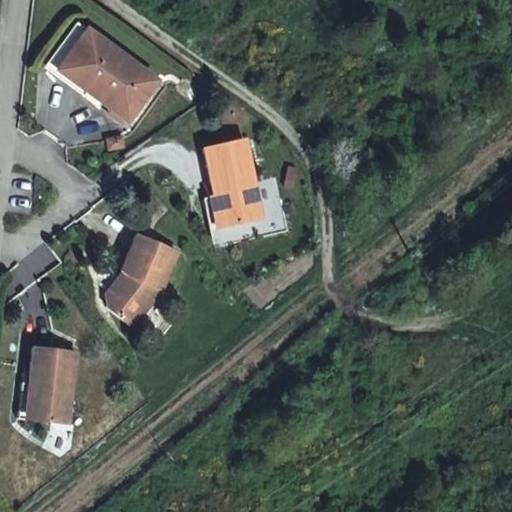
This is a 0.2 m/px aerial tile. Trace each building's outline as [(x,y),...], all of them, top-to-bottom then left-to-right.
[(76,102),(80,97),(84,92),(54,71),(80,35),(72,28),(38,75),(76,102)] [(84,92),(80,97),(119,124),(149,83),(80,35),(54,71),(84,92)] [(197,151),(209,198),(216,229),(257,219),(238,142),(197,151)] [(216,229),(209,198),(198,201),(205,231),(216,229)] [(172,256),(128,237),(112,271),(117,274),(113,287),(106,283),(97,293),(101,309),(126,329),(154,295),(172,256)] [(23,345),(18,382),(23,382),(19,417),(56,421),(64,350),(23,345)] [(23,382),(18,382),(10,381),(7,415),(19,417),(23,382)]
